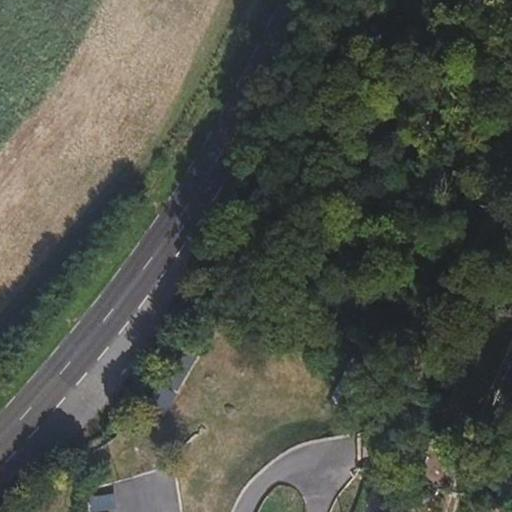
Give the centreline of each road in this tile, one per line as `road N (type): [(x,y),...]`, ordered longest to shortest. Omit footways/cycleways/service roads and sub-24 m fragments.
road 1 (primary): [(0,441),(126,296),(232,140),(299,0)]
road 2 (unclassified): [(371,511),(461,277),(511,184)]
